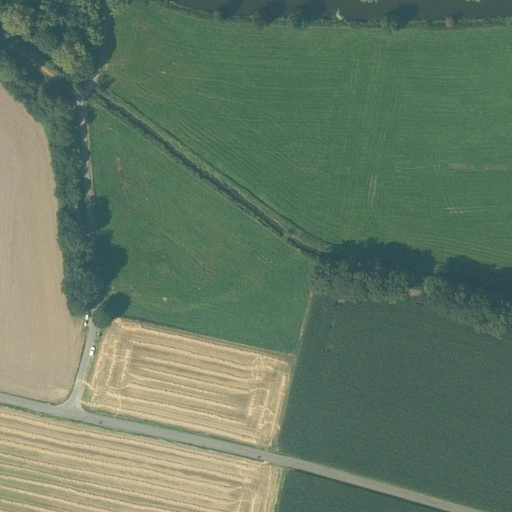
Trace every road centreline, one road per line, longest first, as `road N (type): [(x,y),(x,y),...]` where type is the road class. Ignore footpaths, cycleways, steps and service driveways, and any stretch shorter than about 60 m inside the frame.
road 1 (unclassified): [(463,511),(69,412)]
road 2 (unclassified): [(80,99),(95,310),(69,412)]
